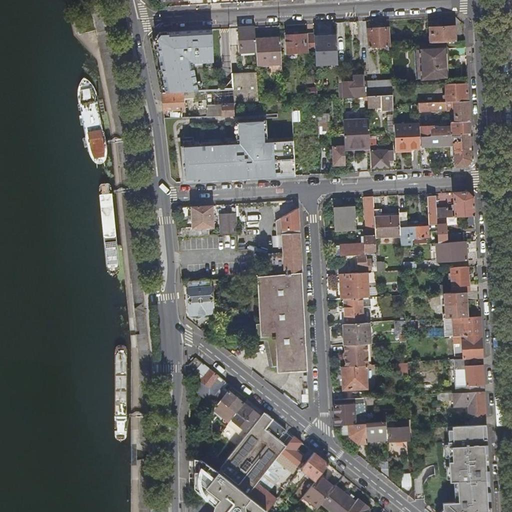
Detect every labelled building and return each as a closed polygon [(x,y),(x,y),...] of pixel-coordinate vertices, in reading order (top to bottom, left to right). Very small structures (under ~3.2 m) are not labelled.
[(256,39),(255,26),(248,27),(239,27),(240,52),(256,51),(256,39)] [(431,42),(455,41),(454,26),(430,27),(431,42)] [(390,44),(389,28),(368,29),(369,48),(390,47),(390,44)] [(213,29),(158,32),(153,38),(164,93),(163,93),(165,117),(184,117),(183,111),(188,111),(187,91),(196,91),(191,62),(214,61),(213,29)] [(315,37),(315,34),(285,35),(286,53),(315,51),(315,37)] [(315,51),(316,64),(338,63),(337,36),(315,37),(315,51)] [(280,38),(280,37),(256,39),(256,51),(257,64),(272,63),(273,70),(282,70),(280,38)] [(420,49),(422,78),(447,77),(446,48),(420,49)] [(415,79),(422,78),(420,49),(414,49),(415,79)] [(257,71),(232,73),(233,89),(234,103),(259,102),(257,71)] [(343,88),(339,89),(340,97),(342,97),(368,96),(367,81),(364,81),(364,75),(353,75),(353,80),(343,81),(343,82),(343,88)] [(392,79),(367,81),(368,96),(393,94),(392,87),(392,79)] [(468,92),(467,83),(444,84),(445,95),(443,95),(443,98),(445,98),(445,102),(468,100),(468,92)] [(208,116),(235,115),(234,103),(233,89),(206,91),(208,116)] [(393,94),(368,96),(368,108),(381,107),(381,110),(393,109),(393,104),(393,94)] [(469,117),(468,100),(445,102),(418,103),(419,112),(454,109),(454,120),(451,120),(451,122),(452,122),(452,128),(438,129),(438,127),(420,128),(420,137),(470,133),(469,117)] [(329,114),(318,114),(318,121),(319,134),(329,134),(329,114)] [(357,149),(370,149),(369,119),(343,121),(344,134),(345,148),(356,148),(356,150),(357,150),(357,149)] [(236,143),(238,178),(281,177),(281,174),(296,173),(294,140),(265,141),(264,120),(239,121),(240,143),(236,143)] [(319,134),(318,121),(306,122),(306,136),(319,135),(319,134)] [(395,132),(395,150),(421,149),(420,145),(420,137),(420,128),(419,124),(394,125),(395,132)] [(471,146),(470,133),(420,137),(420,145),(455,143),(455,147),(451,147),(451,150),(453,150),(453,152),(454,167),(467,166),(472,160),(471,146)] [(334,165),(346,164),(345,148),(344,134),(334,134),(334,146),(333,146),(333,149),(330,149),(330,156),(333,156),(334,165)] [(236,143),(185,145),(187,181),(238,178),(236,143)] [(393,160),(393,150),(372,151),(373,168),(386,167),(389,167),(388,161),(393,160)] [(436,196),(427,196),(429,225),(437,224),(437,217),(446,217),(475,215),(474,196),(469,191),(453,192),(454,213),(452,213),(452,211),(448,211),(448,207),(437,208),(436,196)] [(373,196),(365,197),(367,229),(375,229),(374,216),(374,210),(373,196)] [(213,205),(191,206),(192,228),(214,227),(213,205)] [(355,207),(333,208),(335,231),(356,230),(355,207)] [(299,225),(299,208),(276,220),(277,235),(283,234),(284,253),(268,254),(269,275),(302,272),(302,264),(300,242),(299,225)] [(399,215),(400,236),(401,245),(412,244),(412,238),(429,237),(429,226),(407,227),(406,212),(399,212),(399,215)] [(220,214),(221,234),(238,233),(237,214),(220,214)] [(374,216),(375,229),(375,237),(400,236),(399,215),(382,216),(374,216)] [(437,217),(437,224),(438,242),(447,242),(446,217),(437,217)] [(375,229),(367,229),(364,229),(365,243),(336,245),(337,256),(353,255),(366,254),(376,254),(375,237),(375,229)] [(447,242),(438,242),(436,243),(437,261),(467,259),(466,241),(447,242)] [(366,254),(353,255),(354,270),(372,269),(371,262),(366,262),(366,254)] [(469,291),(467,266),(451,267),(451,273),(448,273),(448,276),(451,276),(453,292),(466,291),(469,291)] [(277,371),(308,370),(306,339),(304,303),(302,272),(269,275),(258,276),(261,336),(275,335),(277,371)] [(367,272),(340,273),(341,298),(343,298),(362,297),(366,297),(368,297),(367,272)] [(192,281),(187,282),(190,315),(215,312),(212,280),(192,281)] [(452,317),(467,316),(466,291),(453,292),(444,293),(445,318),(452,317)] [(340,311),(340,323),(345,323),(364,322),(362,297),(343,298),(344,311),(340,311)] [(404,308),(405,320),(406,329),(414,329),(413,319),(413,307),(404,308)] [(453,335),(481,334),(481,325),(480,316),(467,316),(452,317),(453,335)] [(406,341),(406,340),(406,337),(406,336),(406,329),(405,320),(394,320),(395,333),(399,333),(400,342),(406,341)] [(345,323),(346,344),(367,343),(368,343),(368,322),(364,322),(345,323)] [(453,335),(454,355),(462,355),(462,358),(482,358),(482,342),(481,334),(453,335)] [(346,344),(344,344),(345,366),(366,365),(368,364),(367,343),(346,344)] [(484,379),(482,358),(462,358),(453,359),(449,359),(449,361),(453,361),(455,392),(484,391),(484,383),(484,379)] [(400,374),(408,373),(407,362),(399,363),(400,374)] [(208,390),(220,376),(215,372),(203,363),(198,369),(205,376),(201,381),(207,386),(205,388),(208,390)] [(345,366),(342,366),(344,389),(367,387),(366,365),(345,366)] [(245,403),(229,390),(221,399),(213,410),(222,417),(221,419),(228,424),(229,424),(232,420),(237,412),(239,411),(245,403)] [(455,392),(452,393),(453,406),(468,405),(469,418),(486,417),(485,404),(484,391),(455,392)] [(359,397),(334,399),(335,419),(335,424),(350,424),(350,434),(359,442),(367,441),(367,440),(366,422),(365,402),(359,403),(359,397)] [(261,416),(245,403),(239,411),(237,412),(232,420),(229,424),(245,437),(261,416)] [(279,424),(265,412),(261,416),(245,437),(223,464),(218,471),(240,489),(247,495),(253,489),(257,483),(281,452),(287,446),(279,439),(287,430),(279,424)] [(399,412),(400,420),(408,420),(408,412),(399,412)] [(385,421),(366,422),(367,440),(386,439),(385,421)] [(389,440),(410,439),(409,426),(408,426),(407,422),(396,423),(396,427),(389,427),(389,440)] [(458,501),(448,502),(439,511),(490,511),(487,424),(453,426),(454,443),(448,443),(450,481),(457,481),(458,501)] [(296,450),(302,442),(294,436),(287,446),(281,452),(299,467),(306,459),(296,450)] [(223,464),(207,452),(202,459),(218,471),(223,464)] [(320,475),(329,464),(323,459),(315,452),(301,469),(316,480),(320,475)] [(266,511),(267,511),(247,495),(240,489),(218,471),(202,459),(195,456),(195,487),(220,506),(219,506),(218,507),(217,508),(217,509),(216,510),(216,511),(266,511)] [(322,503),(334,488),(320,475),(316,480),(304,495),(319,507),(322,503)] [(278,499),(257,483),(253,489),(247,495),(267,511),(274,503),(278,499)] [(346,511),(356,501),(336,485),(334,488),(322,503),(332,511),(346,511)] [(369,506),(358,498),(356,501),(346,511),(369,511),(367,510),(369,506)]
